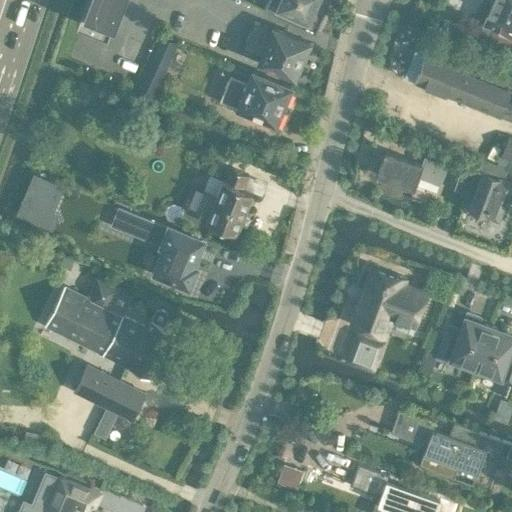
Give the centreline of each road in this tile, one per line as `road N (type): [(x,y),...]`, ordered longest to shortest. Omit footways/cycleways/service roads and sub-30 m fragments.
road 1 (unclassified): [(207,511),(274,351),(320,194)]
road 2 (residential): [(511,267),(320,194)]
road 3 (unclassified): [(320,194),(371,0)]
